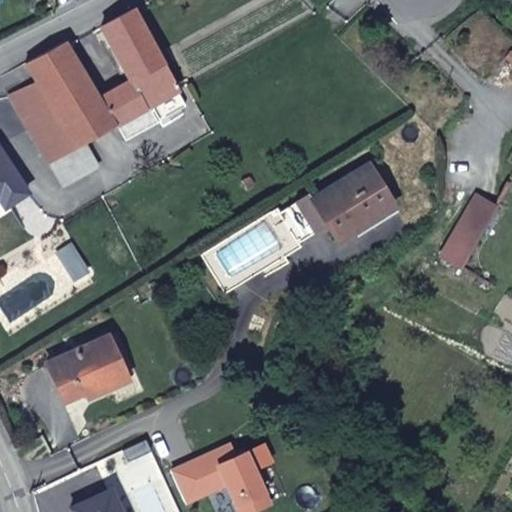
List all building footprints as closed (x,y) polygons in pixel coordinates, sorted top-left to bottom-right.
[(129,79),(98,96),(115,125),(119,122),(144,107),(177,90),(133,9),(101,27),(129,79)] [(98,96),(68,44),(66,41),(25,62),(35,81),(10,94),(49,162),(85,142),(115,125),(98,96)] [(144,107),(119,122),(127,137),(185,105),(177,90),(144,107)] [(97,165),(85,142),(49,162),(62,186),(97,165)] [(26,191),(7,161),(0,150),(0,197),(6,205),(26,191)] [(326,224),(336,241),(369,221),(365,215),(391,199),(369,163),(312,198),(309,194),(280,211),(277,207),(201,252),(224,291),(269,264),(272,270),(287,261),(284,255),(300,246),(298,241),(326,224)] [(457,266),(474,237),(458,228),(441,256),(457,266)] [(79,256),(69,242),(57,250),(66,264),(79,256)] [(87,269),(79,256),(66,264),(74,277),(87,269)] [(108,334),(46,361),(64,401),(84,392),(86,398),(110,387),(107,381),(126,374),(108,334)] [(227,441),(221,444),(226,455),(233,452),(227,441)] [(221,444),(170,468),(187,504),(228,485),(240,511),(254,511),(271,504),(243,447),(226,455),(221,444)] [(120,511),(110,490),(71,508),(73,511),(120,511)]
